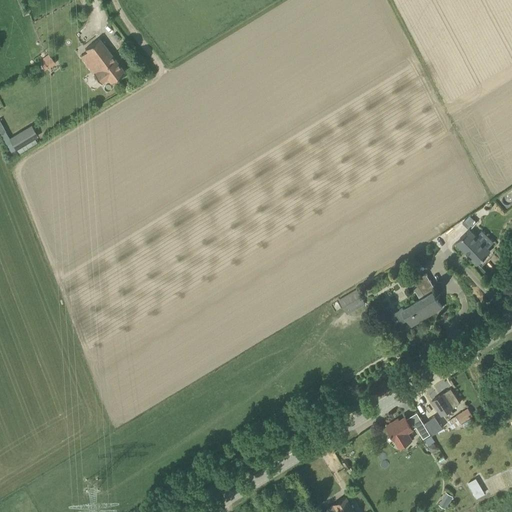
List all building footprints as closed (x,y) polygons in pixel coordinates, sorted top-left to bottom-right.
[(111,83),(125,72),(99,38),(85,49),(100,69),(94,74),(101,83),(108,78),(111,83)] [(50,59),(47,56),(42,60),(45,63),(44,64),(41,66),(44,70),(47,68),(48,69),(55,64),(50,59)] [(16,155),(35,143),(32,139),(36,136),(29,125),(7,139),(13,150),(16,155)] [(475,225),(495,213),(489,204),(469,216),(475,225)] [(490,250),(470,229),(457,243),(477,263),(490,250)] [(412,325),(442,307),(434,292),(436,291),(426,274),(416,280),(426,296),(420,300),(403,310),(409,319),(412,325)] [(344,309),(362,299),(355,289),(338,300),(344,309)] [(441,414),(460,402),(451,388),(432,400),(441,414)] [(461,423),(472,416),(468,409),(457,416),(461,423)] [(400,448),(406,444),(405,443),(409,440),(405,434),(413,429),(406,417),(388,428),(400,448)] [(423,438),(430,434),(423,422),(416,427),(423,438)] [(476,478),(467,483),(476,498),(486,493),(476,478)] [(446,491),(443,495),(451,500),(453,496),(446,491)] [(353,511),(345,497),(327,508),(329,511),(335,511),(337,511),(353,511)]
